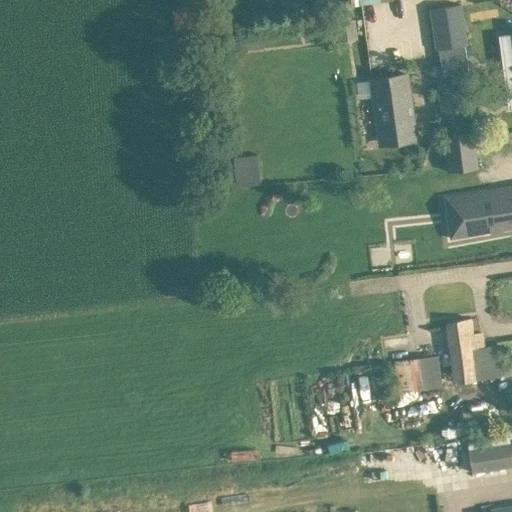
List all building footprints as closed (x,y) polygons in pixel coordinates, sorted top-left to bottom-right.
[(468,44),(461,3),(429,9),(435,49),(438,49),(442,75),(469,71),(464,44),(468,44)] [(356,17),(335,20),(338,39),(359,36),(356,17)] [(511,32),(500,34),(510,108),(511,107),(511,32)] [(408,71),(368,77),(378,146),(418,140),(408,71)] [(466,80),(437,84),(448,170),(477,166),(466,80)] [(511,186),(445,200),(452,239),(511,227),(511,186)] [(445,320),(449,352),(485,347),(485,346),(483,330),(474,332),(472,316),(445,320)] [(498,344),(485,346),(485,347),(449,352),(453,383),(502,376),(498,344)] [(431,355),(394,360),(399,392),(436,386),(431,355)] [(472,472),(511,466),(511,459),(510,443),(469,448),(472,472)]
